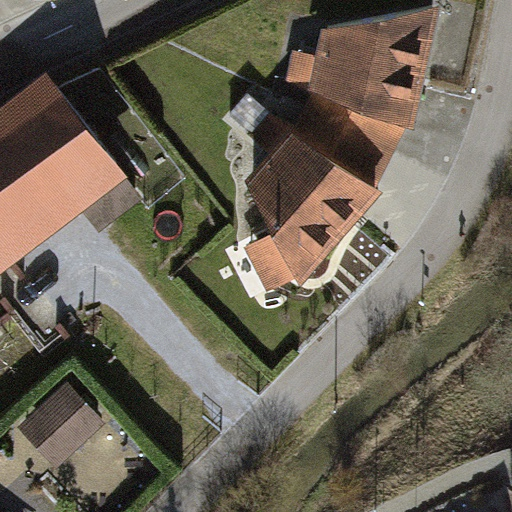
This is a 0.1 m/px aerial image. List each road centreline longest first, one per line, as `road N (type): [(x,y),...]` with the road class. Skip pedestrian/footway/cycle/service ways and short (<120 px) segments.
road 1 (residential): [(511,83),(483,187),(422,272),(186,511)]
road 2 (secondary): [(0,63),(130,0)]
